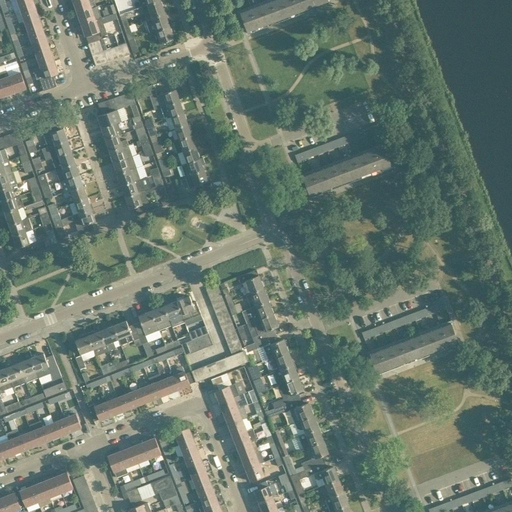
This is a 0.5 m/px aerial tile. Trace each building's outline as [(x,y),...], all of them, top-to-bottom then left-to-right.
[(35,5),(33,0),(17,0),(21,10),(35,5)] [(92,8),(89,0),(73,0),(78,13),(92,8)] [(165,13),(160,0),(142,7),(146,19),(165,13)] [(281,0),(273,0),(271,1),(278,20),(288,16),(281,0)] [(293,0),(281,0),(288,16),(298,12),(293,0)] [(304,0),(293,0),(298,12),(308,8),(304,0)] [(316,0),(304,0),(308,8),(318,4),(316,0)] [(271,1),(261,5),(268,23),(278,20),(271,1)] [(108,9),(103,11),(105,16),(110,14),(116,12),(113,4),(107,6),(108,9)] [(39,16),(35,5),(21,10),(25,21),(39,16)] [(251,9),(258,27),(268,23),(261,5),(251,9)] [(92,8),(78,13),(82,24),(101,17),(97,6),(92,8)] [(251,9),(250,9),(240,12),(247,31),(258,27),(251,9)] [(146,19),(145,20),(150,32),(156,30),(170,25),(165,13),(146,19)] [(5,18),(8,27),(13,25),(10,16),(5,18)] [(43,28),(39,16),(25,21),(29,33),(43,28)] [(101,17),(82,24),(86,36),(89,43),(100,39),(103,39),(102,36),(107,34),(101,17)] [(132,31),(130,25),(124,27),(129,40),(134,38),(137,37),(134,30),(132,31)] [(174,39),(170,25),(156,30),(161,43),(174,39)] [(47,39),(43,28),(29,33),(33,44),(47,39)] [(139,51),(135,40),(134,38),(129,40),(133,53),(139,51)] [(51,50),(47,39),(33,44),(37,55),(51,50)] [(102,45),(100,39),(89,43),(91,49),(102,45)] [(130,54),(126,43),(121,45),(125,56),(130,54)] [(104,51),(102,45),(91,49),(93,55),(98,53),(104,51)] [(125,56),(121,45),(115,47),(119,58),(125,56)] [(119,58),(115,47),(109,49),(113,60),(119,58)] [(113,60),(109,49),(104,51),(108,62),(113,60)] [(55,62),(51,50),(37,55),(41,67),(55,62)] [(108,62),(104,51),(98,53),(102,64),(108,62)] [(14,52),(2,56),(4,61),(16,57),(14,52)] [(102,64),(98,53),(93,55),(96,66),(102,64)] [(21,63),(24,72),(29,71),(26,62),(21,63)] [(41,67),(34,69),(38,80),(40,79),(45,78),(53,75),(59,73),(55,62),(41,67)] [(15,92),(9,76),(7,70),(0,72),(0,88),(3,96),(15,92)] [(27,88),(21,72),(9,76),(15,92),(27,88)] [(57,86),(53,75),(45,78),(40,79),(44,91),(57,86)] [(154,85),(135,91),(138,100),(157,93),(154,85)] [(180,101),(176,89),(164,93),(164,94),(157,96),(161,107),(168,105),(180,101)] [(135,103),(131,92),(126,94),(130,105),(135,103)] [(130,105),(126,94),(120,96),(124,107),(130,105)] [(124,107),(120,96),(115,98),(119,109),(124,107)] [(119,109),(115,98),(109,100),(113,111),(118,109),(119,109)] [(122,121),(118,109),(113,111),(109,100),(98,104),(102,115),(98,116),(102,128),(118,122),(122,121)] [(184,112),(180,101),(161,107),(165,118),(171,116),(172,117),(184,112)] [(140,115),(135,103),(130,105),(135,117),(140,115)] [(188,124),(184,112),(172,117),(176,128),(188,124)] [(144,126),(142,122),(140,115),(135,117),(132,117),(136,129),(144,126)] [(59,130),(55,119),(40,124),(48,147),(68,140),(64,128),(59,130)] [(122,134),(118,122),(102,128),(106,140),(119,135),(122,134)] [(192,135),(188,124),(176,128),(179,140),(192,135)] [(148,138),(145,131),(144,126),(136,129),(140,140),(148,138)] [(23,142),(19,131),(13,133),(17,144),(23,142)] [(17,144),(13,133),(8,135),(12,146),(17,144)] [(12,146),(8,135),(3,137),(6,148),(12,146)] [(110,151),(129,144),(127,139),(121,141),(119,135),(106,140),(110,151)] [(196,147),(192,135),(179,140),(180,140),(173,142),(177,153),(183,151),(196,147)] [(152,149),(150,144),(148,138),(140,140),(137,141),(138,146),(142,145),(144,152),(152,149)] [(72,151),(68,140),(48,147),(52,158),(72,151)] [(133,156),(129,144),(110,151),(114,162),(133,156)] [(373,149),(380,168),(391,164),(384,145),(373,149)] [(9,160),(5,149),(1,150),(0,147),(0,163),(2,163),(2,162),(9,160)] [(200,158),(196,147),(183,151),(187,163),(200,158)] [(380,168),(373,149),(363,153),(370,172),(380,168)] [(72,151),(52,158),(54,165),(58,164),(60,168),(76,163),(72,151)] [(363,153),(353,156),(360,175),(370,172),(363,153)] [(137,167),(133,156),(114,162),(118,174),(137,167)] [(360,175),(353,156),(343,160),(350,179),(360,175)] [(191,174),(204,170),(202,165),(204,164),(204,163),(203,157),(200,158),(187,163),(188,163),(181,165),(185,176),(191,174)] [(0,176),(13,172),(9,160),(2,162),(2,163),(0,163),(0,176)] [(350,179),(343,160),(333,164),(340,183),(350,179)] [(79,174),(76,163),(56,170),(60,181),(61,181),(79,174)] [(340,183),(333,164),(323,168),(330,186),(340,183)] [(140,179),(137,167),(118,174),(122,185),(140,179)] [(330,186),(323,168),(313,172),(320,190),(330,186)] [(208,182),(204,170),(191,174),(185,176),(189,188),(208,182)] [(0,188),(16,183),(17,183),(13,172),(0,176),(0,188)] [(160,172),(152,175),(156,186),(163,184),(160,172)] [(320,190),(313,172),(303,175),(310,194),(320,190)] [(83,186),(79,174),(61,181),(65,192),(71,190),(83,186)] [(144,190),(140,179),(122,185),(126,197),(139,192),(144,190)] [(20,195),(16,183),(0,188),(0,197),(2,201),(14,197),(20,195)] [(163,184),(156,186),(160,198),(163,205),(170,203),(167,195),(166,190),(163,184)] [(46,199),(53,196),(49,185),(42,187),(46,199)] [(87,197),(83,186),(71,190),(75,202),(87,197)] [(142,204),(139,192),(126,197),(130,209),(131,208),(132,210),(135,209),(137,215),(149,211),(146,202),(142,204)] [(18,208),(16,204),(14,197),(2,201),(6,213),(18,208)] [(92,209),(87,197),(75,202),(79,212),(79,213),(92,209)] [(26,206),(27,210),(44,204),(43,200),(26,206)] [(22,220),(18,208),(6,213),(10,224),(22,220)] [(72,215),(54,221),(58,233),(65,231),(63,225),(69,221),(74,219),(76,225),(79,235),(94,229),(92,222),(96,220),(92,209),(79,213),(79,212),(72,215)] [(51,222),(49,216),(47,211),(40,214),(44,225),(51,222)] [(29,218),(22,220),(10,224),(14,236),(26,232),(26,231),(33,229),(29,218)] [(58,242),(53,229),(46,232),(48,237),(43,238),(46,246),(58,242)] [(67,230),(65,231),(58,233),(60,241),(70,238),(67,230)] [(30,243),(26,232),(14,236),(18,247),(30,243)] [(264,288),(259,275),(252,278),(250,272),(239,277),(241,282),(246,280),(251,293),(264,288)] [(220,290),(217,285),(207,289),(209,295),(220,290)] [(227,287),(223,289),(228,302),(232,300),(227,287)] [(269,301),(264,288),(251,293),(256,306),(269,301)] [(222,296),(220,290),(209,295),(211,300),(222,296)] [(201,314),(196,301),(192,302),(189,295),(177,300),(185,320),(201,314)] [(224,301),(222,296),(211,300),(213,306),(224,301)] [(177,300),(164,305),(172,325),(185,320),(177,300)] [(226,307),(224,301),(213,306),(215,311),(226,307)] [(273,313),(269,301),(256,306),(249,308),(254,320),(260,318),(260,319),(273,313)] [(172,325),(164,305),(151,310),(159,330),(172,325)] [(228,312),(226,307),(215,311),(217,317),(228,312)] [(140,321),(134,323),(140,337),(143,344),(148,342),(146,335),(159,330),(151,310),(138,315),(140,321)] [(230,318),(228,312),(217,317),(219,322),(230,318)] [(278,326),(273,313),(260,319),(260,318),(254,320),(260,335),(253,337),(255,343),(275,335),(272,328),(278,326)] [(233,323),(230,318),(219,322),(222,328),(233,323)] [(128,326),(126,320),(113,325),(119,339),(122,345),(140,337),(134,323),(128,326)] [(440,326),(448,345),(458,341),(451,322),(440,326)] [(235,329),(233,323),(222,328),(224,333),(235,329)] [(119,339),(113,325),(101,330),(106,344),(109,351),(116,348),(114,341),(119,339)] [(242,325),(237,326),(242,341),(247,339),(242,325)] [(192,340),(198,338),(203,335),(209,333),(206,326),(189,332),(190,335),(192,340)] [(437,349),(448,345),(440,326),(430,330),(437,349)] [(237,334),(235,329),(224,333),(226,339),(237,334)] [(106,344),(101,330),(95,332),(95,331),(93,330),(87,333),(94,349),(106,344)] [(427,352),(437,349),(430,330),(420,334),(427,352)] [(94,349),(87,333),(82,335),(81,337),(81,338),(75,340),(80,354),(94,349)] [(213,344),(209,333),(203,335),(207,347),(213,344)] [(239,340),(237,334),(226,339),(228,344),(239,340)] [(417,356),(427,352),(420,334),(410,338),(417,356)] [(187,342),(192,340),(190,335),(177,340),(179,345),(181,344),(187,342)] [(207,347),(203,335),(198,338),(202,349),(207,347)] [(277,342),(275,335),(255,343),(245,347),(247,352),(257,348),(264,346),(269,359),(289,352),(284,339),(277,342)] [(202,349),(198,338),(192,340),(196,351),(202,349)] [(407,360),(417,356),(410,338),(400,342),(407,360)] [(167,350),(179,345),(177,340),(165,345),(167,350)] [(196,351),(192,340),(187,342),(191,353),(196,351)] [(241,345),(239,340),(228,344),(230,350),(241,345)] [(148,342),(143,344),(148,357),(153,355),(148,342)] [(191,353),(187,342),(181,344),(182,347),(184,352),(185,355),(191,353)] [(397,364),(407,360),(400,342),(390,345),(397,364)] [(167,350),(165,345),(155,349),(157,353),(167,350)] [(243,351),(241,345),(230,350),(232,355),(243,351)] [(387,368),(397,364),(390,345),(380,349),(387,368)] [(167,358),(184,352),(182,347),(165,354),(167,358)] [(380,349),(377,350),(369,353),(376,372),(387,368),(380,349)] [(245,356),(244,352),(243,351),(232,355),(234,361),(245,356)] [(294,365),(289,352),(269,359),(274,372),(294,365)] [(61,376),(53,355),(46,358),(44,353),(31,358),(39,378),(50,373),(53,380),(61,376)] [(167,358),(165,354),(154,358),(155,363),(167,358)] [(81,355),(75,357),(80,369),(86,367),(81,355)] [(236,366),(234,361),(232,355),(220,359),(225,370),(236,366)] [(248,361),(245,356),(234,361),(236,366),(248,361)] [(39,378),(31,358),(18,363),(26,382),(39,378)] [(155,363),(154,358),(142,362),(144,367),(155,363)] [(225,370),(220,359),(215,362),(219,373),(225,370)] [(127,360),(114,365),(116,370),(129,365),(127,360)] [(144,367),(142,362),(131,367),(133,372),(144,367)] [(219,373),(215,362),(209,364),(213,375),(219,373)] [(26,382),(18,363),(11,366),(11,364),(5,366),(6,368),(5,368),(13,386),(13,387),(26,382)] [(116,370),(114,365),(110,366),(108,363),(100,366),(104,375),(116,370)] [(213,375),(209,364),(203,366),(208,377),(213,375)] [(298,377),(294,365),(274,372),(279,385),(298,377)] [(208,377),(203,366),(197,368),(202,379),(208,377)] [(253,366),(248,368),(253,381),(258,379),(253,366)] [(134,373),(133,372),(131,367),(120,371),(122,376),(126,374),(127,376),(134,373)] [(13,386),(5,368),(0,369),(0,410),(2,415),(7,413),(0,394),(0,392),(4,391),(4,390),(13,386)] [(176,368),(171,370),(179,389),(190,384),(184,370),(178,373),(176,368)] [(202,379),(197,368),(192,371),(196,382),(202,379)] [(179,389),(171,370),(160,374),(162,379),(167,393),(179,389)] [(122,376),(120,371),(109,375),(110,380),(122,376)] [(219,402),(239,394),(235,383),(232,384),(227,373),(211,379),(216,391),(215,391),(219,402)] [(110,380),(109,375),(97,380),(99,385),(110,380)] [(274,402),(273,405),(275,409),(300,399),(297,392),(303,390),(298,377),(279,385),(285,398),(278,401),(274,402)] [(167,393),(162,379),(151,384),(156,398),(167,393)] [(99,385),(97,380),(86,384),(87,389),(99,385)] [(156,398),(151,384),(139,388),(145,402),(156,398)] [(145,402),(139,388),(128,393),(134,407),(145,402)] [(258,400),(253,389),(248,391),(253,402),(258,400)] [(134,407),(128,393),(117,397),(122,411),(134,407)] [(224,414),(244,406),(239,394),(219,402),(224,414)] [(58,401),(56,397),(56,396),(48,399),(50,404),(58,401)] [(122,411),(117,397),(106,401),(111,416),(122,411)] [(314,415),(309,402),(302,404),(300,399),(275,409),(272,410),(274,415),(289,409),(294,423),(295,423),(314,415)] [(262,412),(258,400),(253,402),(257,414),(262,412)] [(111,416),(106,401),(94,406),(93,404),(88,406),(94,421),(93,417),(98,415),(100,420),(111,416)] [(42,402),(34,405),(36,410),(44,407),(42,402)] [(36,410),(34,405),(26,408),(28,413),(36,410)] [(228,425),(247,417),(247,418),(248,417),(244,406),(224,414),(228,425)] [(13,419),(22,416),(20,411),(11,414),(13,419)] [(267,423),(262,412),(257,414),(261,425),(267,423)] [(82,427),(76,413),(65,418),(70,432),(82,427)] [(11,414),(3,417),(5,422),(13,419),(11,414)] [(319,428),(314,415),(295,423),(297,428),(301,430),(304,429),(305,432),(305,433),(319,428)] [(243,419),(247,418),(247,417),(228,425),(233,436),(247,430),(243,419)] [(70,432),(65,418),(53,422),(59,436),(70,432)] [(59,436),(53,422),(42,427),(48,441),(59,436)] [(271,434),(267,423),(261,425),(266,436),(271,434)] [(48,441),(42,427),(31,431),(37,445),(48,441)] [(189,427),(175,433),(179,444),(193,438),(189,427)] [(248,430),(247,430),(233,436),(237,447),(254,441),(257,439),(253,428),(248,430)] [(324,440),(319,428),(305,433),(298,435),(303,448),(310,446),(324,440)] [(25,449),(20,435),(17,429),(6,433),(9,440),(8,440),(14,454),(25,449)] [(278,429),(273,431),(278,444),(283,442),(278,429)] [(31,431),(20,435),(25,449),(37,445),(31,431)] [(267,440),(259,444),(261,451),(270,447),(275,445),(271,434),(266,436),(265,436),(267,440)] [(161,453),(155,437),(143,442),(149,458),(161,453)] [(198,450),(193,438),(179,444),(184,455),(198,450)] [(14,454),(8,440),(0,443),(0,451),(3,458),(14,454)] [(329,453),(324,440),(310,446),(316,459),(303,464),(304,465),(294,469),(295,474),(305,470),(324,462),(322,456),(329,453)] [(254,441),(237,447),(242,459),(256,453),(254,447),(256,446),(254,441)] [(149,458),(143,442),(131,446),(138,463),(138,462),(149,458)] [(280,456),(275,445),(270,447),(275,458),(280,456)] [(138,462),(131,446),(120,451),(126,467),(138,462)] [(172,460),(168,448),(163,450),(168,462),(172,460)] [(202,461),(198,450),(184,455),(188,467),(202,461)] [(128,473),(128,472),(126,467),(120,451),(108,456),(116,477),(128,473)] [(265,462),(262,457),(258,458),(256,453),(242,459),(246,470),(261,464),(265,462)] [(207,472),(202,461),(188,467),(192,478),(207,472)] [(339,479),(334,466),(327,469),(324,462),(305,470),(307,474),(314,472),(316,478),(322,475),(325,484),(339,479)] [(265,475),(261,464),(246,470),(250,481),(251,481),(265,475)] [(165,475),(163,470),(155,473),(157,478),(165,475)] [(295,474),(290,476),(298,494),(303,492),(298,478),(307,474),(305,470),(295,474)] [(180,479),(178,473),(177,471),(172,473),(175,481),(180,479)] [(67,472),(55,476),(62,492),(73,488),(67,472)] [(211,484),(207,472),(192,478),(197,489),(211,484)] [(86,480),(84,475),(73,479),(75,485),(86,480)] [(62,492),(55,476),(44,481),(50,497),(62,492)] [(344,491),(339,479),(325,484),(320,486),(323,492),(328,490),(330,496),(344,491)] [(88,486),(86,480),(75,485),(77,490),(88,486)] [(50,497),(44,481),(32,486),(38,502),(40,507),(52,502),(50,497)] [(136,488),(135,486),(133,481),(129,483),(120,486),(123,493),(136,488)] [(259,489),(254,491),(259,502),(273,497),(278,494),(274,483),(268,485),(266,481),(257,484),(259,489)] [(186,493),(181,482),(176,484),(181,495),(186,493)] [(150,483),(138,488),(142,499),(154,495),(150,483)] [(215,495),(211,484),(197,489),(201,500),(215,495)] [(38,502),(32,486),(20,490),(26,506),(38,502)] [(91,492),(88,486),(77,490),(79,496),(91,492)] [(138,494),(136,488),(123,493),(125,499),(129,498),(138,494)] [(142,499),(138,488),(136,488),(138,494),(129,498),(131,503),(142,499)] [(296,497),(293,489),(288,491),(291,499),(296,497)] [(348,504),(344,491),(330,496),(325,498),(326,500),(325,500),(330,511),(331,511),(348,504)] [(15,492),(3,497),(8,511),(12,511),(21,509),(15,492)] [(93,497),(91,492),(79,496),(82,502),(93,497)] [(303,492),(298,494),(303,507),(308,505),(303,492)] [(189,502),(186,493),(181,495),(184,504),(189,502)] [(163,500),(166,509),(176,505),(181,503),(177,495),(163,500)] [(205,511),(220,506),(215,495),(201,500),(204,506),(199,507),(201,511),(205,511)] [(0,511),(8,511),(3,497),(0,498),(0,511)] [(95,503),(93,497),(82,502),(84,507),(95,503)] [(266,511),(277,508),(273,497),(259,502),(262,511),(266,511)] [(151,511),(148,502),(129,510),(129,511),(151,511)] [(87,511),(97,508),(95,503),(84,507),(85,511),(87,511)] [(499,511),(510,511),(508,503),(498,507),(499,511)]
